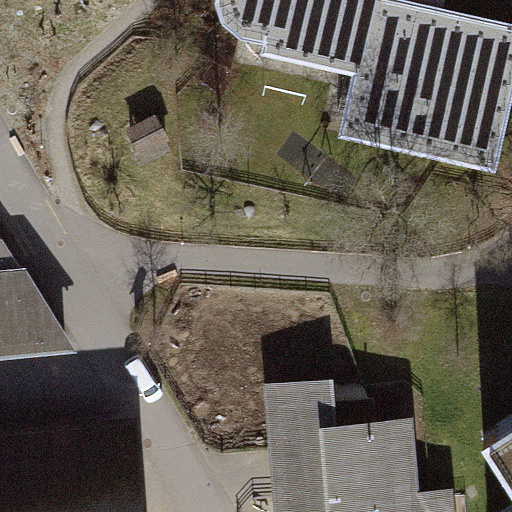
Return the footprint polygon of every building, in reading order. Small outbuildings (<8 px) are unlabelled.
[(348,139),(502,175),(511,131),(511,25),(397,0),(219,0),(219,3),(229,26),(247,39),(269,46),(267,57),(360,76),(348,139)] [(24,271),(0,273),(0,345),(65,338),(24,271)] [(335,387),(262,390),(274,511),(455,511),(454,494),(423,494),(408,417),(335,425),(335,387)] [(0,511),(131,511),(124,415),(0,424),(0,511)] [(511,511),(511,426),(473,451),(511,511)]
